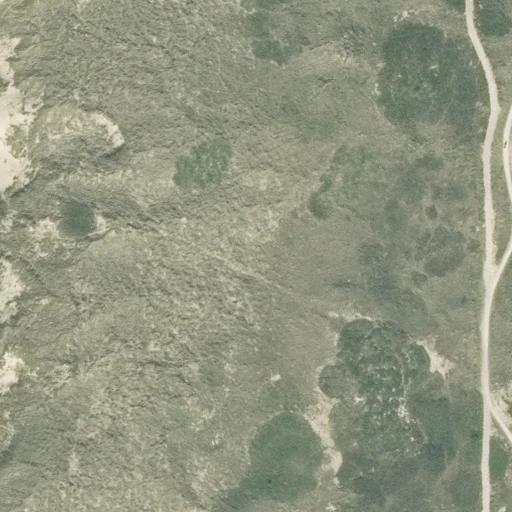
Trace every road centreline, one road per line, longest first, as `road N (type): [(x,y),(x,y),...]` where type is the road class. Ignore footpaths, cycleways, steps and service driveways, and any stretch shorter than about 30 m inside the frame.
road 1 (unknown): [(468,0),(496,99),(486,149),(490,292)]
road 2 (unknown): [(486,386),(486,511)]
